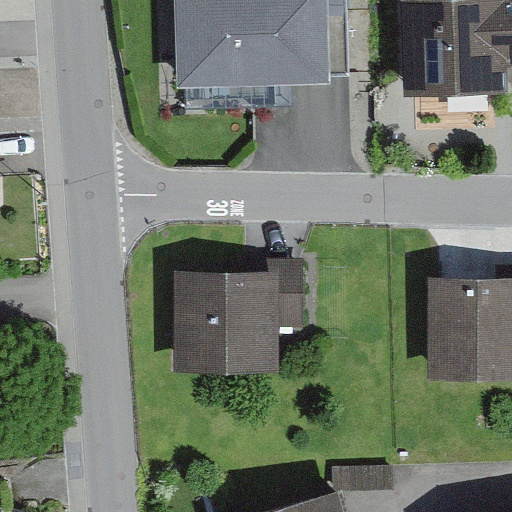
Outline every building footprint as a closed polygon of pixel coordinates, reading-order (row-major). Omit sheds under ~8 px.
[(175,0),(178,81),(349,76),(346,0),(175,0)] [(511,0),(400,0),(403,88),(508,86),(507,60),(511,59),(511,0)] [(271,263),(175,264),(176,364),(279,363),(279,326),(304,326),(303,255),(270,256),(271,263)] [(511,270),(428,269),(427,374),(511,375),(511,270)] [(393,463),(332,465),(334,483),(341,481),(342,487),(394,486),(393,463)] [(334,483),(234,511),(349,511),(342,487),(341,481),(334,483)]
